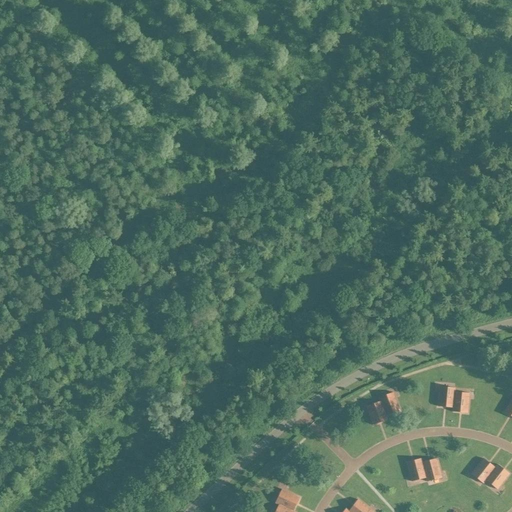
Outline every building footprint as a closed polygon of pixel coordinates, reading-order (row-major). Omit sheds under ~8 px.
[(452,407),(452,409),(452,412),(454,388),(454,389),(440,387),(439,387),(439,388),(438,405),(438,406),(452,407)] [(454,388),(452,412),(452,411),(466,412),(466,413),(467,413),(467,412),(469,393),(468,393),(468,394),(454,393),(455,388),(454,388)] [(387,420),(386,418),(386,415),(399,410),(399,411),(400,411),(399,410),(393,392),(392,392),(393,393),(379,398),(379,397),(387,420)] [(387,420),(379,397),(378,397),(380,402),(367,407),(367,406),(366,406),(373,424),(373,425),(373,424),(386,419),(387,420)] [(426,482),(427,481),(421,458),(420,459),(407,463),(407,462),(406,462),(406,463),(411,481),(412,481),(425,477),(426,482)] [(422,463),(421,461),(421,458),(427,481),(440,477),(441,478),(441,477),(436,459),(436,458),(435,459),(436,459),(422,463)] [(482,483),(483,483),(497,464),(494,468),(483,459),(483,458),(471,474),(472,474),(483,483),(482,483)] [(497,465),(497,464),(483,483),(486,480),(497,488),(496,489),(497,489),(509,474),(509,473),(508,474),(497,465)] [(275,502),(275,503),(294,511),(295,511),(292,511),(298,498),(299,498),(281,489),(281,490),(282,490),(276,503),(275,502)] [(345,509),(348,511),(371,511),(372,511),(373,511),(357,500),(357,501),(349,511),(345,509)] [(294,511),(275,503),(279,505),(275,511),(294,511)]
